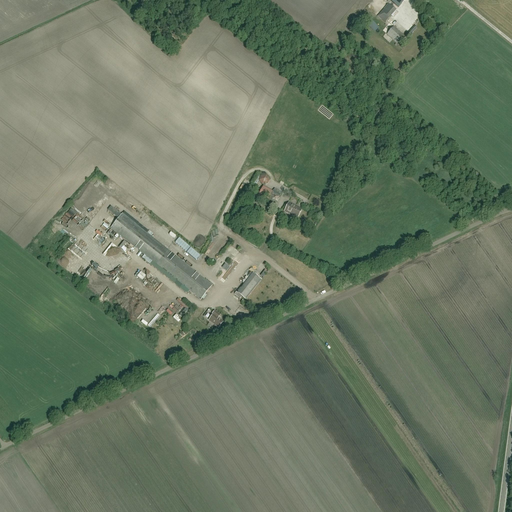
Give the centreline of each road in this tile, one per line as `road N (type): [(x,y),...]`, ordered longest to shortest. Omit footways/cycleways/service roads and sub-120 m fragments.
road 1 (unclassified): [(0,449),(511,208)]
road 2 (unknown): [(221,287),(104,200),(85,223),(83,241),(140,287),(208,298)]
road 3 (unknown): [(221,287),(253,257),(316,300)]
